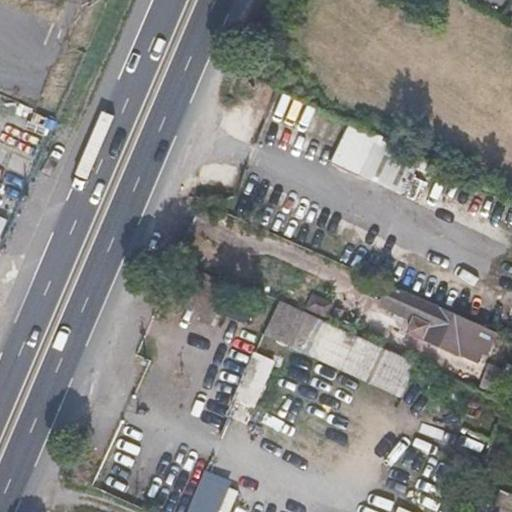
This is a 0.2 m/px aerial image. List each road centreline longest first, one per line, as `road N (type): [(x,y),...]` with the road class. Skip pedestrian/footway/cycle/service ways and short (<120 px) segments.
road 1 (primary): [(0,506),(217,0)]
road 2 (primary): [(172,0),(0,396)]
road 3 (unknown): [(59,367),(322,483),(349,472),(372,416)]
road 4 (unknown): [(163,125),(476,262)]
